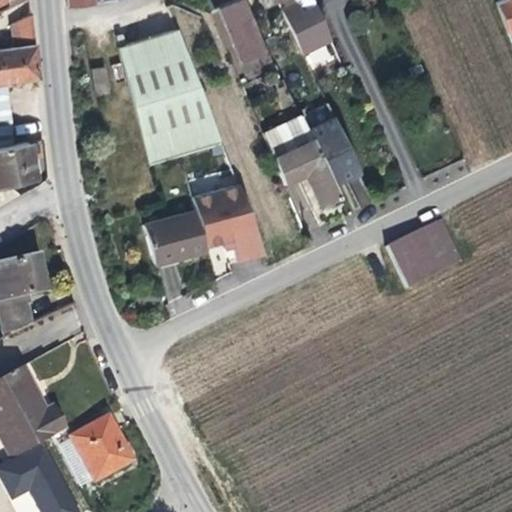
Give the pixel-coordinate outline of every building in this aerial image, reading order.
[(62,0),(63,8),(112,2),(117,0),(62,0)] [(266,59),(261,49),(248,20),(243,11),(238,0),(224,0),(212,6),(236,60),(250,54),(254,64),(266,59)] [(298,59),(327,45),(307,0),(251,0),(255,7),(270,0),(284,0),(286,4),(275,9),(298,59)] [(511,0),(501,0),(491,4),(503,34),(511,30),(511,0)] [(248,9),(243,11),(248,20),(255,17),(248,9)] [(0,145),(13,144),(6,82),(33,78),(27,18),(18,19),(21,46),(0,49),(0,145)] [(112,51),(143,167),(175,159),(217,149),(174,35),(143,43),(112,51)] [(250,54),(236,60),(241,70),(254,64),(250,54)] [(97,61),(85,63),(88,91),(101,89),(97,61)] [(264,81),(271,78),(269,71),(261,74),(264,81)] [(301,133),(328,121),(321,106),(294,119),(301,133)] [(321,177),(348,164),(328,121),(301,133),(294,119),(293,117),(291,112),(264,124),(266,129),(276,149),(263,156),(275,182),(295,172),(310,205),(330,196),(321,177)] [(16,142),(39,141),(38,123),(15,124),(16,142)] [(251,130),(253,135),(263,156),(276,149),(266,129),(264,124),(251,130)] [(26,177),(21,142),(13,144),(0,145),(0,186),(7,186),(6,179),(26,177)] [(232,267),(260,260),(233,190),(187,201),(191,215),(200,249),(218,245),(226,244),(228,252),(232,267)] [(154,267),(202,254),(200,249),(191,215),(143,228),(154,267)] [(413,231),(379,249),(401,292),(435,274),(413,231)] [(220,254),(228,252),(226,244),(218,245),(220,254)] [(0,264),(0,340),(24,327),(20,305),(23,304),(22,295),(38,293),(33,258),(0,264)] [(0,378),(0,452),(5,462),(60,432),(46,408),(39,412),(15,370),(0,378)] [(86,486),(126,466),(103,420),(63,440),(86,486)] [(12,499),(16,511),(37,511),(31,492),(12,499)]
